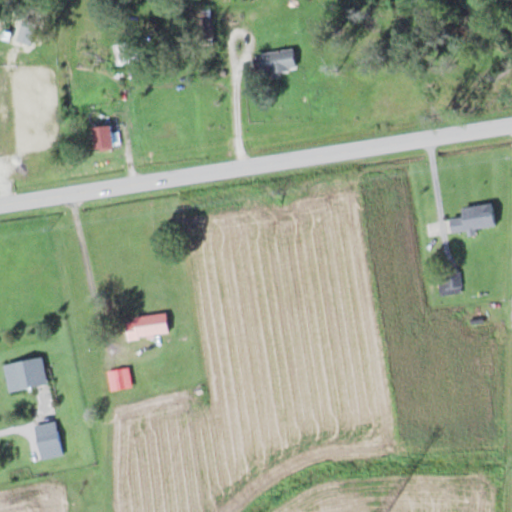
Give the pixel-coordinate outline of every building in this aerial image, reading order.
[(212,18),(200,19),(201,33),(213,32),(212,18)] [(262,74),(297,69),(294,49),(259,53),(262,74)] [(115,148),(113,124),(94,126),(96,150),(115,148)] [(493,203),(463,207),(464,216),(452,218),(453,232),(496,227),(493,203)] [(461,294),(461,270),(439,270),(439,294),(461,294)] [(125,315),(126,337),(169,335),(168,314),(125,315)] [(10,390),(49,382),(43,355),(5,363),(10,390)] [(36,424),(41,458),(62,455),(58,421),(36,424)] [(86,511),(102,511),(99,500),(84,504),(86,511)]
